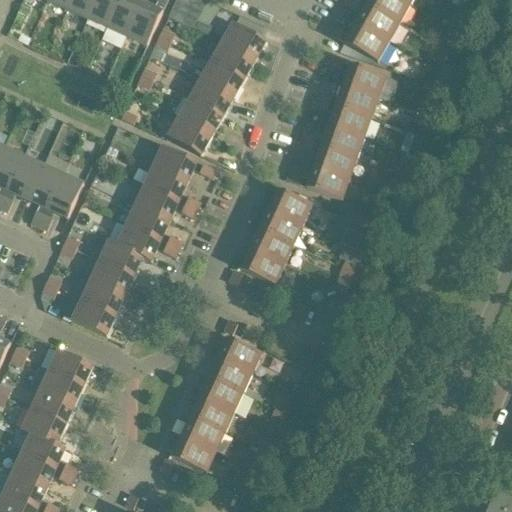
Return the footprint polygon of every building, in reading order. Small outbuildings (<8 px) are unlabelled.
[(49,0),(48,3),(68,12),(73,0),(49,0)] [(73,0),(68,12),(88,21),(97,0),(73,0)] [(120,0),(97,0),(88,21),(107,30),(120,0)] [(120,0),(107,30),(127,39),(142,5),(132,0),(120,0)] [(206,3),(198,0),(177,0),(169,20),(193,31),(206,3)] [(348,0),(345,6),(356,12),(361,4),(354,0),(348,0)] [(406,17),(411,8),(395,0),(370,0),(367,7),(400,26),(406,17)] [(395,0),(411,8),(415,0),(395,0)] [(453,0),(451,5),(459,9),(463,0),(453,0)] [(127,39),(148,49),(163,14),(142,5),(127,39)] [(389,45),(400,26),(367,7),(356,26),(389,45)] [(266,45),(233,26),(222,45),(256,63),(266,45)] [(389,45),(356,26),(344,46),(378,65),(389,45)] [(343,35),(332,28),(327,36),(339,43),(343,35)] [(175,38),(164,33),(160,40),(172,45),(175,38)] [(172,45),(160,40),(157,48),(168,53),(172,45)] [(212,64),(245,82),(256,63),(222,45),(212,64)] [(425,60),(434,64),(440,52),(432,47),(425,60)] [(328,69),(341,73),(344,64),(332,60),(328,69)] [(77,70),(86,74),(90,65),(81,61),(77,70)] [(212,64),(201,82),(234,101),(245,82),(212,64)] [(343,88),(379,101),(387,79),(350,66),(343,88)] [(157,77),(145,72),(142,79),(154,84),(157,77)] [(138,87),(150,93),(154,84),(142,79),(138,87)] [(191,101),(224,119),(234,101),(201,82),(191,101)] [(343,88),(338,100),(336,108),(372,120),(379,101),(343,88)] [(320,93),(317,101),(329,105),(332,97),(320,93)] [(191,101),(180,120),(213,138),(224,119),(191,101)] [(326,114),(329,105),(317,101),(314,110),(326,114)] [(336,108),(333,117),(328,129),(364,141),(372,120),(336,108)] [(125,114),(122,122),(134,128),(138,120),(125,114)] [(169,140),(201,159),(213,138),(180,120),(169,140)] [(409,128),(401,125),(399,130),(407,134),(409,128)] [(328,129),(324,141),(321,149),(357,162),(364,141),(328,129)] [(305,134),(302,142),(314,146),(317,138),(305,134)] [(311,155),(314,146),(302,142),(299,150),(311,155)] [(25,159),(4,149),(0,157),(0,189),(9,194),(25,159)] [(357,162),(321,149),(314,169),(350,182),(357,162)] [(197,165),(164,150),(154,170),(188,185),(197,165)] [(407,156),(406,155),(402,153),(396,167),(400,168),(402,169),(407,156)] [(9,194),(27,202),(43,167),(25,159),(9,194)] [(27,202),(48,212),(64,177),(43,167),(27,202)] [(204,168),(200,176),(211,182),(215,173),(204,168)] [(306,191),(343,203),(350,182),(314,169),(306,191)] [(145,189),(179,205),(188,185),(154,170),(145,189)] [(290,175),(287,184),(300,188),(303,179),(290,175)] [(48,212),(68,221),(84,186),(64,177),(48,212)] [(136,208),(170,224),(179,205),(145,189),(136,208)] [(268,213),(303,229),(313,208),(278,192),(268,213)] [(189,200),(185,208),(197,213),(201,205),(189,200)] [(8,216),(13,204),(6,201),(0,212),(8,216)] [(136,208),(127,229),(161,244),(170,224),(136,208)] [(197,213),(185,208),(181,216),(193,222),(197,213)] [(295,248),(303,229),(268,213),(259,232),(295,248)] [(39,230),(44,218),(36,215),(31,226),(39,230)] [(370,221),(357,216),(354,224),(367,229),(370,221)] [(47,234),(52,222),(44,218),(39,230),(47,234)] [(161,244),(127,229),(119,247),(110,243),(110,244),(152,264),(161,244)] [(286,267),(295,248),(259,232),(251,251),(286,267)] [(64,247),(77,253),(80,246),(67,240),(64,247)] [(183,245),(172,240),(168,248),(179,253),(183,245)] [(110,244),(101,263),(134,279),(143,261),(151,265),(152,264),(110,244)] [(60,255),(73,261),(77,253),(64,247),(60,255)] [(179,253),(168,248),(165,256),(175,261),(179,253)] [(276,288),(286,267),(251,251),(241,272),(276,288)] [(358,268),(346,262),(339,278),(351,284),(358,268)] [(134,279),(101,263),(91,283),(125,299),(134,279)] [(237,289),(243,277),(235,273),(229,285),(237,289)] [(46,286),(59,292),(62,285),(50,279),(46,286)] [(91,283),(82,303),(116,319),(125,299),(91,283)] [(42,295),(55,300),(59,292),(46,286),(42,295)] [(116,319),(82,303),(72,324),(106,340),(116,319)] [(224,335),(232,339),(238,327),(230,323),(224,335)] [(252,378),(262,356),(227,340),(217,362),(252,378)] [(0,369),(10,346),(0,341),(0,369)] [(19,349),(15,357),(27,362),(30,355),(19,349)] [(295,368),(306,373),(315,354),(304,349),(295,368)] [(93,368),(58,353),(49,373),(84,388),(93,368)] [(15,357),(12,365),(23,370),(27,362),(15,357)] [(244,396),(252,378),(217,362),(209,380),(244,396)] [(84,388),(49,373),(41,392),(75,408),(84,388)] [(234,418),(244,396),(209,380),(199,401),(234,418)] [(292,386),(282,381),(279,387),(289,392),(292,386)] [(1,389),(0,389),(0,397),(8,402),(12,394),(1,389)] [(41,392),(32,411),(66,427),(75,408),(41,392)] [(0,397),(0,407),(5,409),(8,402),(0,397)] [(225,437),(234,418),(199,401),(190,421),(225,437)] [(276,411),(287,416),(291,408),(279,403),(276,411)] [(31,437),(65,452),(66,451),(57,447),(66,427),(32,411),(22,433),(31,437)] [(272,419),(284,424),(287,416),(276,411),(272,419)] [(225,437),(190,421),(182,438),(217,454),(225,437)] [(31,437),(25,451),(59,466),(65,452),(31,437)] [(207,476),(217,454),(182,438),(172,460),(207,476)] [(263,443),(260,451),(272,457),(276,448),(263,443)] [(25,451),(16,470),(50,486),(59,466),(25,451)] [(256,458),(268,463),(268,464),(272,457),(260,451),(256,458)] [(166,462),(161,473),(169,477),(174,465),(166,462)] [(78,472),(68,467),(64,475),(75,480),(78,472)] [(41,504),(50,486),(16,470),(7,489),(41,504)] [(75,480),(64,475),(60,483),(71,488),(75,480)] [(7,489),(0,504),(0,511),(37,511),(41,504),(7,489)] [(125,509),(132,511),(133,511),(139,501),(131,497),(125,509)] [(493,511),(511,511),(511,504),(499,499),(493,511)]
